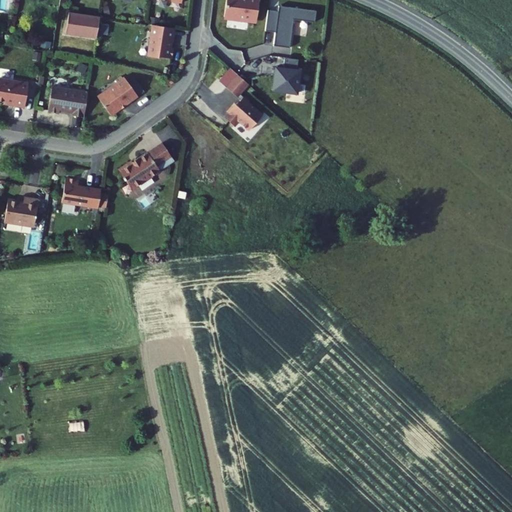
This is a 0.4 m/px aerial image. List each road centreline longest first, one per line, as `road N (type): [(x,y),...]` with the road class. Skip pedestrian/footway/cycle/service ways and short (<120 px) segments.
road 1 (residential): [(200,0),(185,80),(103,144),(0,134)]
road 2 (tertiary): [(511,99),(435,34),(372,0)]
